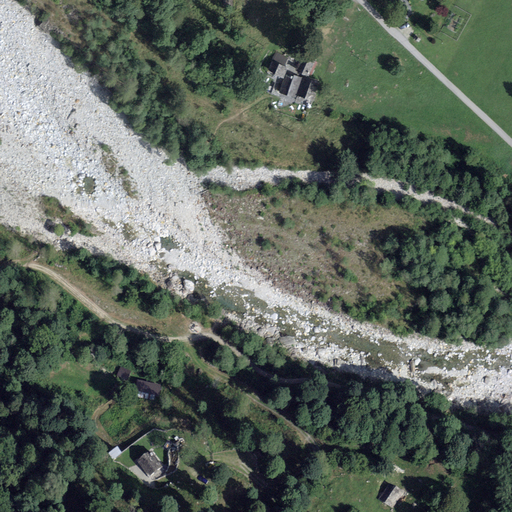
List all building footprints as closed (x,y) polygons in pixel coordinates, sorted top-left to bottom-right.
[(287,58),(275,52),(268,67),(276,71),(274,75),(283,79),(285,74),(288,68),(284,66),(287,58)] [(302,57),(296,71),(311,77),(316,63),(302,57)] [(292,76),(285,74),(283,79),(278,93),(295,98),(302,78),(293,75),(292,76)] [(319,84),(302,78),(295,98),(312,104),(319,84)] [(160,384),(137,379),(134,392),(158,397),(160,384)] [(137,462),(149,477),(162,467),(154,456),(151,459),(147,454),(137,462)] [(392,509),(403,492),(389,482),(378,500),(392,509)]
